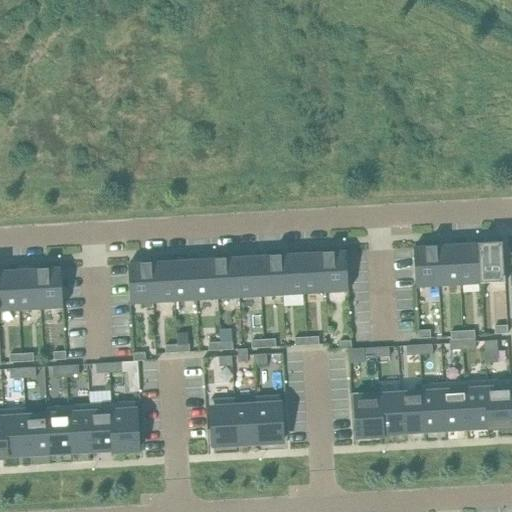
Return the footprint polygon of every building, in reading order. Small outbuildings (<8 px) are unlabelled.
[(502,243),(479,244),(481,284),(500,283),(500,284),(505,283),(504,276),(503,276),(502,243)] [(460,285),(481,284),(479,244),(457,245),(460,285)] [(436,247),(438,286),(460,285),(457,245),(436,247)] [(436,247),(413,248),(415,288),(438,286),(436,247)] [(346,252),(323,253),(325,293),(348,292),(346,252)] [(323,253),(302,254),(304,294),(325,293),(323,253)] [(304,294),(302,254),(280,256),(282,295),(304,294)] [(280,256),(258,257),(261,297),(282,295),(280,256)] [(261,297),(258,257),(237,258),(239,298),(261,297)] [(237,258),(215,259),(218,299),(239,298),(237,258)] [(196,300),(218,299),(215,259),(194,261),(196,300)] [(194,261),(172,262),(174,302),(196,300),(194,261)] [(172,262),(151,263),(153,303),(174,302),(172,262)] [(128,265),(130,304),(153,303),(151,263),(128,265)] [(61,268),(39,270),(41,309),(63,308),(61,268)] [(17,271),(20,311),(41,309),(39,270),(17,271)] [(17,271),(0,271),(0,311),(20,311),(17,271)] [(416,329),(415,299),(398,300),(398,329),(416,329)] [(494,326),(495,334),(507,334),(507,326),(494,326)] [(430,330),(418,331),(418,339),(430,338),(430,330)] [(463,339),(462,331),(450,332),(451,340),(462,339),(463,339)] [(474,331),(462,331),(463,339),(475,339),(474,331)] [(306,337),(294,338),(295,346),(307,345),(306,337)] [(318,337),(306,337),(307,345),(319,345),(318,337)] [(275,339),(263,340),(264,348),(276,347),(275,339)] [(463,349),(462,339),(451,340),(449,340),(450,350),(463,349)] [(463,339),(462,339),(463,349),(476,349),(475,339),(463,339)] [(264,348),(263,340),(251,340),(252,348),(264,348)] [(497,340),(484,341),(484,351),(498,350),(497,340)] [(351,341),(339,341),(339,349),(351,349),(351,341)] [(209,351),(221,350),(220,342),(208,343),(209,351)] [(232,342),(220,342),(221,350),(233,349),(232,342)] [(177,345),(177,353),(189,352),(189,344),(177,345)] [(432,344),(419,345),(420,355),(433,354),(432,344)] [(177,353),(177,345),(165,345),(165,353),(177,353)] [(420,355),(419,345),(406,346),(407,356),(420,355)] [(389,347),(376,348),(376,358),(389,357),(389,347)] [(376,358),(376,348),(363,348),(363,358),(376,358)] [(248,362),(247,349),(237,349),(238,362),(248,362)] [(66,351),(53,352),(54,360),(66,359),(66,351)] [(33,353),(21,354),(22,362),(34,361),(33,353)] [(145,353),(133,353),(134,361),(146,361),(145,353)] [(10,363),(22,362),(21,354),(9,355),(10,363)] [(267,364),(266,354),(253,355),(254,365),(267,364)] [(232,366),(232,356),(218,357),(219,367),(232,366)] [(122,362),(109,363),(109,373),(122,372),(122,362)] [(109,373),(109,363),(96,364),(96,374),(109,373)] [(78,365),(65,366),(66,376),(79,375),(78,365)] [(66,376),(65,366),(52,366),(53,376),(66,376)] [(35,367),(22,368),(23,378),(36,377),(35,367)] [(23,378),(22,368),(9,369),(10,379),(23,378)] [(486,380),(489,429),(511,427),(511,409),(510,379),(486,380)] [(465,381),(467,428),(488,427),(488,429),(489,429),(486,380),(465,381)] [(443,383),(446,430),(467,428),(465,381),(443,383)] [(424,431),(446,430),(443,383),(421,384),(424,431)] [(421,394),(400,395),(403,432),(424,431),(421,384),(420,384),(421,394)] [(379,392),(355,393),(357,437),(381,436),(379,392)] [(379,392),(381,436),(382,436),(382,433),(403,432),(400,395),(380,396),(379,392)] [(256,396),(258,443),(282,442),(279,395),(256,396)] [(234,398),(237,444),(258,443),(256,396),(255,396),(255,401),(235,402),(235,398),(234,398)] [(213,446),(237,444),(234,398),(210,399),(213,446)] [(135,401),(111,403),(114,452),(138,450),(135,401)] [(90,404),(92,451),(113,449),(113,452),(114,452),(111,403),(90,404)] [(90,404),(68,405),(71,452),(92,451),(90,404)] [(68,405),(46,407),(49,453),(71,452),(68,405)] [(25,408),(27,455),(49,453),(46,407),(45,407),(46,416),(26,417),(26,408),(25,408)] [(25,408),(3,409),(6,458),(7,458),(7,456),(27,455),(25,408)]
